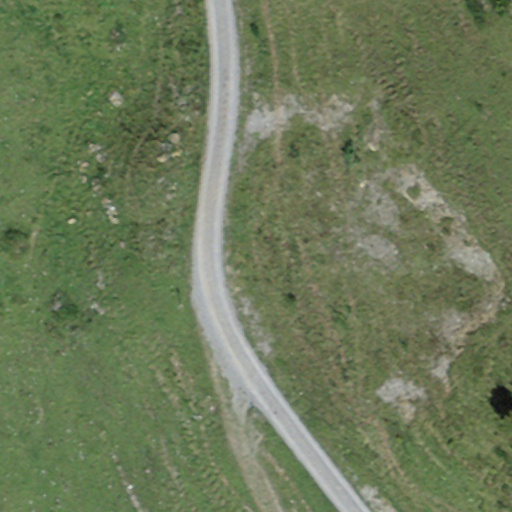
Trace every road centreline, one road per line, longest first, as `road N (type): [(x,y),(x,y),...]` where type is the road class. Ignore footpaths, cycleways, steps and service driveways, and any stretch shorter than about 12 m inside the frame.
road 1 (track): [(222,0),(225,119),(206,241),(224,345)]
road 2 (track): [(224,345),(355,511)]
road 3 (track): [(224,345),(246,464),(273,511)]
